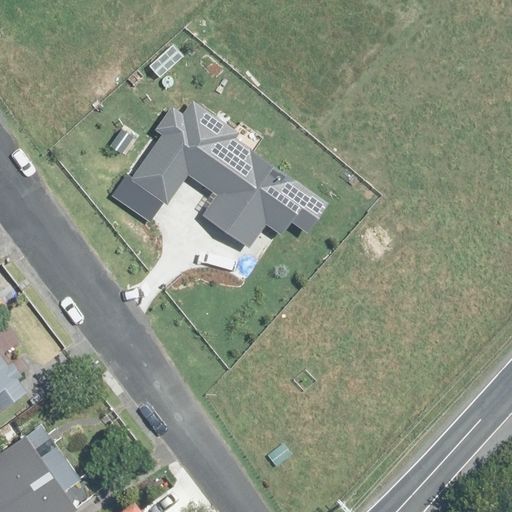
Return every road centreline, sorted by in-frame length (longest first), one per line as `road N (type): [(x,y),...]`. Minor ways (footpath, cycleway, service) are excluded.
road 1 (residential): [(0,168),(249,511)]
road 2 (unclassified): [(393,511),(511,383)]
